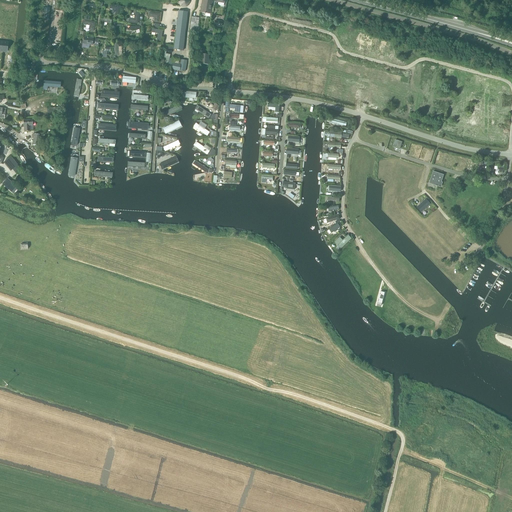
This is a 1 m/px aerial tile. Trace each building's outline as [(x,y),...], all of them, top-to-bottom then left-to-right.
[(211,14),(212,1),(207,1),(203,0),(202,7),(201,7),(200,12),(204,13),(204,14),(205,14),(205,13),(211,14)] [(188,12),(178,11),(173,50),(183,51),(188,12)] [(199,18),(192,17),(190,31),(197,31),(196,35),(198,35),(199,26),(198,26),(199,18)] [(94,38),(84,37),(83,44),(92,45),(94,38)] [(0,42),(0,51),(8,52),(9,43),(0,42)] [(208,65),(209,55),(201,54),(200,64),(208,65)] [(60,88),(60,86),(61,85),(56,84),(56,82),(52,82),(44,81),(43,85),(43,88),(43,89),(47,89),(47,87),(60,88)] [(279,112),(280,104),(268,103),(268,107),(276,108),(275,112),(279,112)] [(118,106),(98,104),(98,110),(118,112),(118,106)] [(180,104),(165,112),(167,117),(182,109),(180,104)] [(211,115),(197,106),(194,110),(209,119),(211,115)] [(32,120),(23,120),(24,127),(25,132),(30,131),(30,126),(33,126),(32,120)] [(178,123),(163,130),(165,134),(180,127),(178,123)] [(209,133),(195,124),(193,127),(207,137),(209,133)] [(178,140),(163,147),(165,151),(180,144),(178,140)] [(209,152),(196,143),(193,147),(207,156),(209,152)] [(11,156),(5,160),(4,163),(10,171),(18,165),(11,156)] [(71,158),(68,175),(74,177),(77,158),(71,158)] [(175,158),(163,164),(166,168),(177,163),(175,158)] [(207,169),(194,160),(192,164),(205,173),(207,169)] [(16,186),(9,179),(4,185),(11,191),(16,186)] [(295,190),(296,183),(284,182),(283,186),(287,187),(287,189),(295,190)] [(422,212),(432,204),(427,199),(417,207),(422,212)] [(327,223),(339,219),(338,215),(326,218),(327,223)] [(342,226),(340,223),(338,224),(329,229),(331,233),(341,228),(340,227),(342,226)] [(342,247),(351,238),(349,235),(344,241),(340,237),(335,242),(336,243),(337,242),(342,247)]
